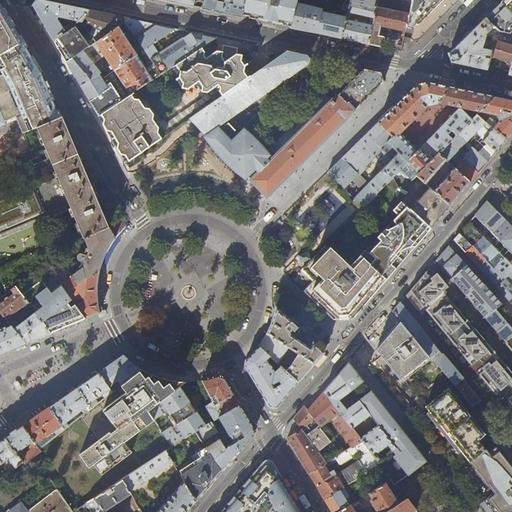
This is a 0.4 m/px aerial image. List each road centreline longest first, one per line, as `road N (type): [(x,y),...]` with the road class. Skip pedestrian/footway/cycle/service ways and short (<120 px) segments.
road 1 (residential): [(270,432),(511,150)]
road 2 (residential): [(416,66),(95,0)]
